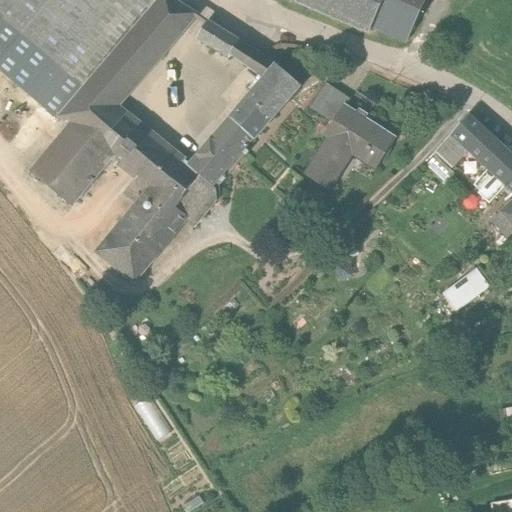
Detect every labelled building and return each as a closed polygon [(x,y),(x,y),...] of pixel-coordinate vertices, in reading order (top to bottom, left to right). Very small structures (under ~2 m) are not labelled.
[(232,209),(223,201),(203,183),(207,179),(193,168),(190,171),(125,118),(192,42),(194,44),(205,30),(176,12),(161,0),(0,0),(0,75),(83,143),(47,187),(84,219),(122,174),(147,195),(138,208),(150,219),(126,250),(125,249),(110,268),(147,297),(162,279),(160,278),(197,233),(207,241),(232,209)] [(275,0),(284,6),(380,48),(382,43),(417,58),(440,9),(427,2),(427,0),(402,0),(402,2),(397,0),(275,0)] [(266,110),(233,148),(254,165),(309,102),(288,84),(288,83),(266,69),(254,61),(219,39),(210,55),(241,75),(244,72),(256,81),(271,93),(260,105),(266,110)] [(384,186),(405,154),(357,122),(360,116),(337,101),(321,125),(343,139),(334,154),(337,155),(314,190),(341,207),(363,172),(384,186)] [(447,164),(443,168),(461,184),(477,167),(496,185),(497,186),(511,169),(511,164),(477,132),(447,164)] [(254,165),(233,148),(207,179),(203,183),(223,201),(254,165)] [(511,169),(497,186),(496,185),(482,201),(488,207),(486,209),(498,220),(511,204),(511,169)] [(466,329),(499,306),(486,289),(454,311),(466,329)]
